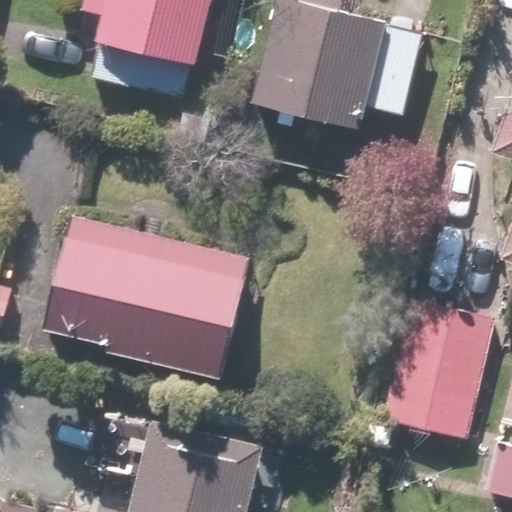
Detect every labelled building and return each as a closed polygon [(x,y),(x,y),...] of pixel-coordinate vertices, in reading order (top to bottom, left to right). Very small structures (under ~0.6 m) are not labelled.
[(180,100),(205,0),(81,0),(79,11),(98,16),(83,76),(180,100)] [(284,0),(255,101),(359,133),(367,107),(400,116),(423,37),(339,12),(342,0),(284,0)] [(511,99),(494,152),(511,158),(511,213),(495,264),(511,269),(511,99)] [(247,257),(73,215),(44,334),(217,376),(247,257)] [(468,438),(494,320),(407,301),(381,419),(468,438)] [(511,497),(511,360),(510,360),(480,491),(511,497)] [(48,511),(0,501),(0,511),(241,511),(257,443),(149,419),(127,511),(48,511)]
